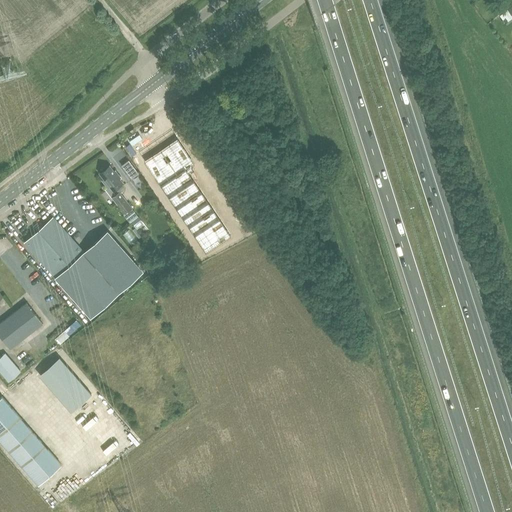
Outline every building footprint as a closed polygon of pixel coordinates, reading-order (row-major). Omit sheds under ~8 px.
[(177,137),(144,160),(206,252),(231,235),(186,168),(194,163),(177,137)] [(138,173),(128,160),(122,165),(131,178),(138,173)] [(111,198),(112,197),(124,214),(131,208),(119,192),(125,188),(118,179),(120,177),(115,170),(114,171),(109,165),(105,169),(103,168),(100,171),(100,172),(99,173),(104,179),(102,180),(107,187),(106,188),(105,190),(111,198)] [(108,211),(103,215),(107,220),(112,217),(108,211)] [(144,224),(139,217),(133,222),(138,229),(144,224)] [(53,219),(26,243),(57,278),(92,317),(142,272),(108,232),(83,254),(53,219)] [(26,302),(0,322),(0,335),(10,348),(42,323),(26,302)] [(21,370),(5,352),(0,356),(0,371),(8,381),(21,370)] [(2,396),(0,397),(0,440),(38,485),(61,465),(2,396)]
